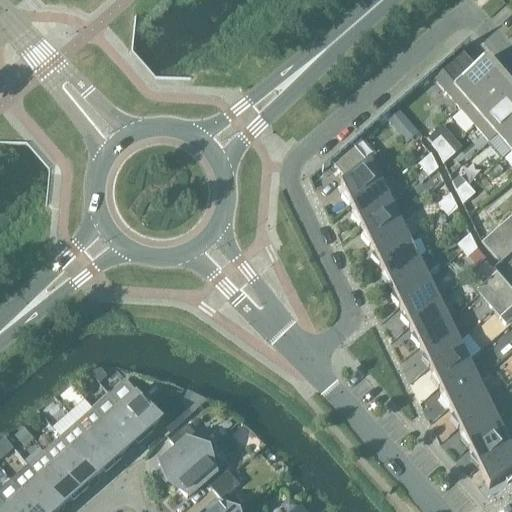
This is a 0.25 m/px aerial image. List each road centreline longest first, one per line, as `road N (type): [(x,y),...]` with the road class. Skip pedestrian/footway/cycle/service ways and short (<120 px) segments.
road 1 (residential): [(308,365),(346,331),(351,313),(289,185),(292,160),(471,16),(511,63)]
road 2 (secondary): [(380,3),(192,138)]
road 3 (secondary): [(217,164),(380,3)]
road 4 (unclassified): [(441,511),(308,365)]
road 5 (unclassified): [(133,135),(0,11)]
road 6 (unclassified): [(0,12),(107,156)]
road 7 (secondary): [(0,343),(121,250)]
road 8 (secondary): [(99,223),(0,321)]
